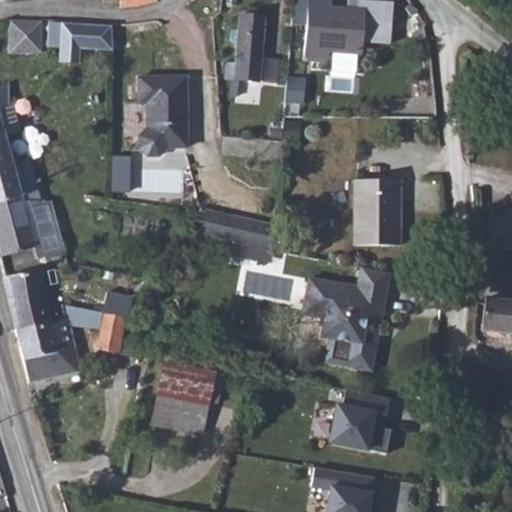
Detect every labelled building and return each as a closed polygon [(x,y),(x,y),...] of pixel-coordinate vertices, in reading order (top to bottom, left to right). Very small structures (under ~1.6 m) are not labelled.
[(119,0),(120,9),(140,6),(157,1),(156,0),(119,0)] [(331,0),(293,0),(291,25),(306,26),(304,55),(329,57),(329,53),(362,55),(362,42),(390,44),(393,2),(358,0),(358,9),(331,7),(331,0)] [(264,17),(240,14),(236,63),(227,62),(225,79),(258,82),(264,17)] [(42,20),(9,20),(9,54),(32,53),(41,53),(42,20)] [(80,64),(81,49),(112,51),(111,26),(48,22),(46,47),(59,48),(58,63),(80,64)] [(9,54),(9,82),(9,93),(32,93),(32,53),(9,54)] [(186,77),(138,77),(138,103),(147,103),(147,128),(139,137),(139,148),(147,157),(159,156),(167,148),(187,148),(187,113),(183,109),(183,98),(186,98),(186,77)] [(0,203),(10,201),(40,201),(29,159),(23,160),(16,134),(20,133),(12,103),(9,103),(9,93),(9,82),(0,86),(0,203)] [(300,124),(285,122),(283,139),(298,140),(300,124)] [(400,246),(400,180),(354,180),(354,243),(400,246)] [(10,201),(0,203),(0,254),(1,257),(33,248),(36,260),(64,252),(51,201),(40,201),(10,201)] [(200,209),(194,233),(273,251),(274,225),(200,209)] [(505,244),(505,214),(489,213),(488,244),(505,244)] [(385,293),(389,273),(360,267),(356,287),(385,293)] [(3,277),(16,329),(51,321),(40,269),(3,277)] [(380,321),(385,293),(356,287),(309,279),(302,314),(324,318),(321,337),(330,339),(325,363),(371,371),(376,345),(362,343),(366,319),(380,321)] [(511,299),(484,296),(479,330),(511,334),(511,299)] [(51,321),(16,329),(29,383),(81,371),(71,326),(101,329),(97,349),(119,354),(126,318),(62,305),(65,318),(51,321)] [(152,424),(203,434),(215,373),(164,363),(152,424)] [(336,406),(330,448),(386,456),(390,431),(385,430),(390,398),(347,391),(344,407),(336,406)] [(315,468),(312,489),(330,491),(326,511),(372,511),(377,478),(315,468)]
